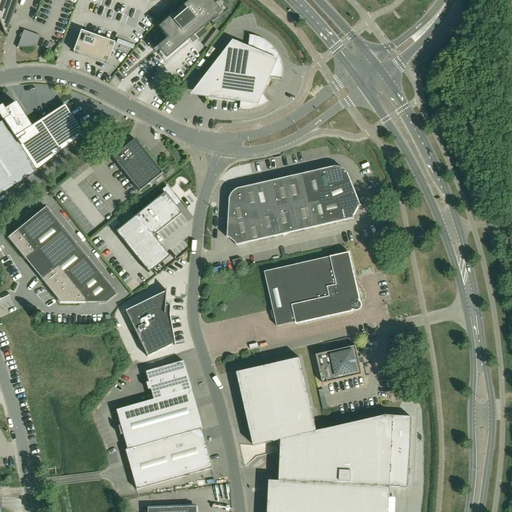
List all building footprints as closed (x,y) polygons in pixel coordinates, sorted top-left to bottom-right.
[(0,0),(0,21),(5,36),(18,0),(0,0)] [(198,40),(194,35),(210,22),(212,25),(229,10),(220,0),(212,0),(212,1),(211,0),(189,0),(177,11),(172,15),(157,27),(167,38),(156,47),(159,50),(158,50),(166,59),(188,40),(192,45),(198,40)] [(40,36),(24,30),(17,48),(37,47),(40,36)] [(107,64),(114,43),(80,31),(73,51),(107,64)] [(239,109),(239,110),(241,110),(243,110),(245,110),(248,110),(250,110),(252,110),(254,109),(256,109),(259,108),(261,107),(263,106),(265,105),(266,103),(268,102),(268,101),(267,102),(262,94),(270,76),(281,78),(281,79),(282,79),(282,76),(282,74),(282,71),(282,69),(282,67),(281,64),(281,62),(280,59),(279,57),(278,55),(277,53),(275,51),(274,49),(272,47),(270,45),(269,44),(267,42),(265,41),(263,40),(260,38),(258,38),(256,37),(253,36),(251,36),(249,35),(249,36),(247,47),(232,41),(201,80),(208,98),(240,102),(239,109)] [(0,195),(36,172),(54,158),(83,134),(65,105),(31,127),(27,121),(15,102),(9,107),(4,110),(2,106),(0,106),(3,110),(0,111),(0,117),(2,121),(0,122),(0,195)] [(162,173),(135,139),(111,158),(139,192),(162,173)] [(351,180),(349,177),(349,175),(348,174),(347,173),(346,172),(345,171),(344,170),(343,169),(342,168),(340,168),(339,167),(337,167),(336,167),(335,167),(333,167),(317,171),(321,192),(351,180)] [(317,171),(301,175),(308,204),(323,200),(321,192),(317,171)] [(292,207),(308,204),(301,175),(286,178),(292,207)] [(270,182),(277,211),(292,207),(286,178),(270,182)] [(321,192),(323,200),(325,208),(340,202),(357,195),(351,180),(321,192)] [(254,185),(259,207),(261,214),(277,211),(270,182),(254,185)] [(229,205),(259,207),(254,185),(239,189),(238,189),(237,190),(235,191),(234,192),(233,193),(232,194),(231,195),(231,197),(230,198),(230,199),(230,201),(229,205)] [(135,217),(116,232),(122,240),(138,260),(139,262),(148,273),(169,257),(158,243),(153,237),(153,236),(181,213),(175,206),(171,201),(176,197),(167,186),(162,190),(164,193),(135,216),(135,217)] [(357,195),(340,202),(345,221),(354,219),(355,219),(354,217),(359,207),(361,206),(357,195)] [(325,208),(323,200),(308,204),(313,228),(329,225),(325,208)] [(345,221),(340,202),(325,208),(329,225),(345,221)] [(308,204),(292,207),(298,232),(313,228),(308,204)] [(261,214),(259,207),(229,205),(228,221),(246,222),(263,223),(261,214)] [(60,303),(85,304),(85,303),(106,303),(116,294),(46,207),(17,230),(7,238),(25,260),(41,279),(40,279),(60,303)] [(277,211),(282,235),(298,232),(292,207),(277,211)] [(261,214),(263,223),(266,239),(282,235),(277,211),(261,214)] [(251,242),(246,222),(228,221),(227,237),(227,238),(229,238),(236,244),(237,246),(251,242)] [(266,239),(263,223),(246,222),(251,242),(266,239)] [(361,302),(360,301),(360,300),(361,300),(350,253),(265,272),(277,327),(296,323),(296,325),(353,312),(353,311),(354,311),(355,311),(356,312),(357,312),(358,311),(359,311),(360,311),(361,310),(361,309),(362,309),(362,308),(362,307),(362,306),(362,305),(362,304),(362,303),(361,303),(361,302)] [(177,263),(183,258),(179,254),(173,259),(177,263)] [(227,265),(215,268),(216,274),(228,272),(227,265)] [(165,292),(125,311),(147,357),(174,344),(174,346),(175,346),(169,316),(170,306),(169,306),(169,307),(164,306),(166,290),(165,290),(165,292)] [(356,346),(316,355),(323,384),(363,375),(360,363),(364,362),(363,357),(359,358),(356,346)] [(389,511),(390,497),(390,487),(408,488),(409,475),(410,475),(411,470),(409,470),(411,417),(385,416),(323,431),(317,432),(301,359),(237,373),(254,446),(277,441),(280,452),(281,452),(280,482),(270,481),(268,511),(389,511)] [(150,389),(153,400),(191,389),(183,361),(145,372),(148,383),(149,390),(150,389)] [(116,410),(127,450),(200,429),(202,429),(191,389),(153,400),(116,410)] [(211,469),(200,429),(127,450),(125,450),(136,490),(211,469)]
